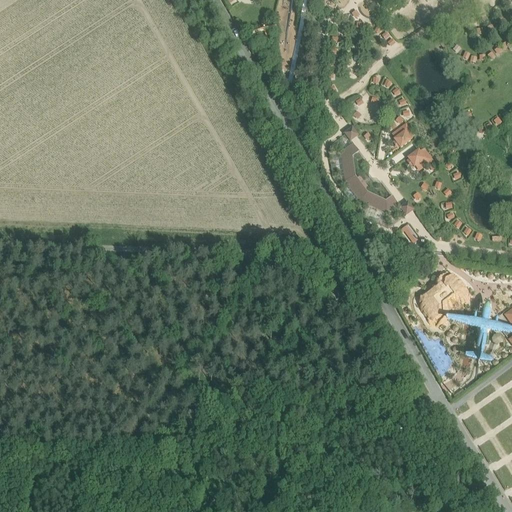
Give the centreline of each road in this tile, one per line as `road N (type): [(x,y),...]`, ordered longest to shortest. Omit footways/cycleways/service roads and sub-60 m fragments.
road 1 (unclassified): [(413,423),(317,256),(0,244)]
road 2 (unknown): [(183,511),(176,427),(197,377),(245,310),(254,253)]
road 3 (unknown): [(0,460),(131,500)]
